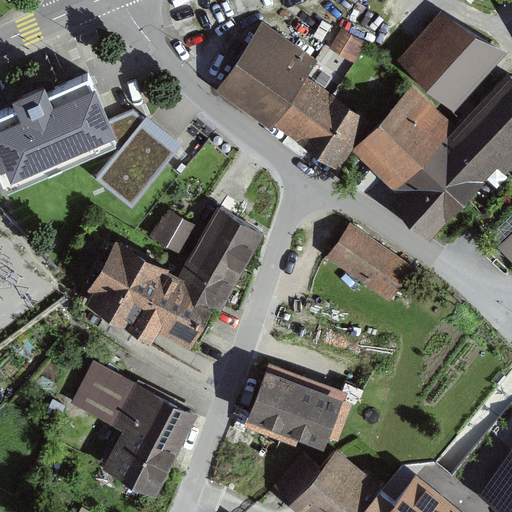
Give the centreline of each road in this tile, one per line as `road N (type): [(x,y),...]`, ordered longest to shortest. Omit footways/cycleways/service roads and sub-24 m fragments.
road 1 (residential): [(179,511),(311,173)]
road 2 (residential): [(311,173),(202,93),(148,40),(123,0)]
road 3 (residential): [(506,316),(311,173)]
